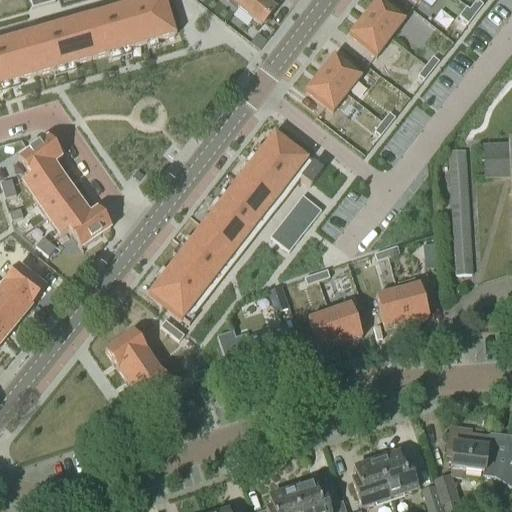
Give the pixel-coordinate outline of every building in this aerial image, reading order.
[(0,88),(176,37),(164,0),(149,0),(0,44),(0,88)] [(41,0),(38,0),(30,2),(32,9),(43,6),(41,0)] [(224,0),(238,10),(238,11),(246,0),(224,0)] [(246,0),(238,11),(239,11),(261,28),(261,29),(262,29),(275,12),(281,3),(283,0),(246,0)] [(376,3),(362,21),(389,42),(403,24),(376,3)] [(475,18),(482,9),(476,4),(468,13),(475,18)] [(467,27),(475,18),(468,13),(465,11),(458,20),(467,27)] [(362,21),(348,39),(375,60),(389,42),(362,21)] [(182,149),(209,113),(132,58),(101,101),(131,122),(143,106),(160,119),(153,129),(143,122),(136,131),(145,138),(148,133),(167,146),(171,141),(182,149)] [(332,59),(318,77),(346,98),(360,80),(332,59)] [(431,74),(438,65),(432,60),(424,69),(431,74)] [(423,84),(431,74),(424,69),(417,79),(423,84)] [(318,77),(305,95),(332,116),(346,98),(318,77)] [(51,96),(57,114),(68,110),(62,93),(51,96)] [(387,130),(394,121),(388,116),(381,125),(387,130)] [(91,132),(107,148),(93,161),(103,171),(127,148),(119,139),(123,134),(107,117),(91,132)] [(379,140),(387,130),(381,125),(373,135),(379,140)] [(347,171),(369,147),(351,130),(329,154),(347,171)] [(273,137),(147,298),(181,324),(182,323),(188,328),(194,321),(187,316),(297,174),(302,179),(300,182),(309,190),(321,174),(273,137)] [(47,139),(16,161),(30,180),(52,164),(53,165),(61,160),(47,139)] [(511,151),(483,152),(484,179),(511,177),(511,146),(511,151)] [(465,152),(448,153),(454,277),(472,276),(465,152)] [(30,180),(21,186),(34,204),(65,182),(53,165),(52,164),(30,180)] [(65,182),(34,204),(46,221),(77,199),(65,182)] [(10,183),(0,186),(0,187),(2,194),(13,191),(10,183)] [(13,191),(2,194),(4,202),(15,199),(13,191)] [(77,199),(46,221),(59,239),(67,233),(90,217),(89,216),(77,199)] [(311,206),(301,199),(297,205),(306,213),(311,206)] [(306,213),(297,205),(292,211),(301,218),(306,213)] [(320,214),(311,206),(306,213),(315,220),(320,214)] [(375,237),(397,224),(387,206),(364,220),(375,237)] [(90,217),(67,233),(80,252),(110,230),(96,211),(89,216),(90,217)] [(301,218),(292,211),(287,217),(297,224),(301,218)] [(19,213),(8,216),(11,224),(21,221),(19,213)] [(315,220),(306,213),(301,218),(311,226),(315,220)] [(297,224),(287,217),(283,223),(292,230),(297,224)] [(311,226),(301,218),(297,224),(306,232),(311,226)] [(292,230),(283,223),(278,229),(288,236),(292,230)] [(306,232),(297,224),(292,230),(302,237),(306,232)] [(288,236),(278,229),(274,235),(283,242),(288,236)] [(302,237),(292,230),(288,236),(297,243),(302,237)] [(283,242),(274,235),(269,241),(278,248),(283,242)] [(297,243),(288,236),(283,242),(292,249),(297,243)] [(42,240),(35,249),(41,254),(48,245),(42,240)] [(288,255),(292,249),(283,242),(278,248),(288,255)] [(48,245),(41,254),(48,259),(55,251),(48,245)] [(256,245),(244,265),(265,278),(277,258),(256,245)] [(435,259),(434,247),(422,248),(423,260),(435,259)] [(396,250),(385,254),(387,261),(398,257),(396,250)] [(387,261),(385,254),(373,258),(376,265),(387,261)] [(230,283),(246,294),(259,277),(244,265),(230,283)] [(17,268),(2,285),(31,309),(46,291),(17,268)] [(328,281),(326,274),(315,277),(317,285),(328,281)] [(317,285),(315,277),(304,281),(306,289),(317,285)] [(2,285),(0,288),(0,310),(18,326),(31,309),(2,285)] [(418,288),(396,294),(405,328),(427,322),(418,288)] [(281,291),(267,295),(274,316),(288,312),(281,291)] [(396,294),(374,300),(383,334),(405,328),(396,294)] [(349,309),(328,316),(339,349),(360,342),(349,309)] [(0,310),(0,339),(4,343),(18,326),(0,310)] [(328,316),(306,323),(317,356),(339,349),(328,316)] [(159,330),(169,337),(174,331),(164,324),(159,330)] [(183,338),(174,331),(169,337),(178,344),(183,338)] [(285,331),(245,344),(253,369),(277,362),(277,364),(293,359),(285,331)] [(132,335),(104,355),(117,373),(145,354),(132,335)] [(145,354),(117,373),(129,391),(157,371),(145,354)] [(157,371),(129,391),(142,410),(170,390),(157,371)] [(205,381),(203,373),(191,377),(194,385),(205,381)] [(448,435),(445,461),(451,461),(449,473),(450,473),(449,479),(464,481),(465,474),(481,476),(481,479),(494,481),(495,481),(500,470),(505,471),(509,439),(489,437),(486,440),(469,438),(469,437),(466,433),(453,432),(448,435)] [(500,470),(495,481),(509,491),(511,487),(511,439),(509,439),(505,471),(500,470)] [(388,457),(374,462),(387,502),(416,492),(407,466),(401,468),(398,457),(389,460),(388,457)] [(356,483),(350,484),(359,511),(387,502),(374,462),(360,466),(361,469),(352,472),(356,483)] [(449,479),(433,484),(441,508),(457,503),(449,479)] [(303,485),(289,490),(295,511),(327,511),(321,494),(315,496),(312,485),(304,488),(303,485)] [(439,511),(432,489),(421,493),(427,511),(439,511)] [(295,511),(289,490),(274,495),(275,498),(267,501),(270,511),(267,511),(295,511)]
